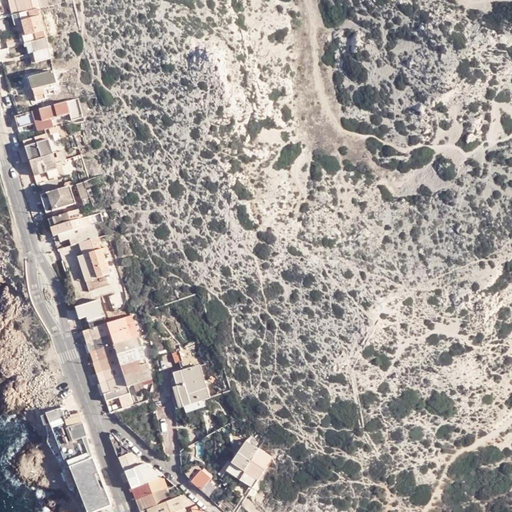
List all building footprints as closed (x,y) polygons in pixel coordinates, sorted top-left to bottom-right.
[(16,0),(8,0),(13,16),(20,14),(16,0)] [(41,9),(38,0),(16,0),(20,14),(24,13),(41,9)] [(47,30),(41,9),(24,13),(27,23),(30,34),(23,35),(26,45),(28,45),(48,40),(46,30),(47,30)] [(15,26),(27,23),(24,13),(20,14),(13,16),(15,26)] [(6,40),(9,49),(21,47),(18,36),(6,40)] [(48,40),(28,45),(30,55),(51,50),(48,40)] [(0,62),(12,60),(9,49),(0,51),(0,62)] [(55,61),(51,50),(30,55),(32,66),(55,61)] [(32,92),(43,89),(48,88),(57,86),(54,74),(29,80),(32,92)] [(45,98),(43,89),(32,92),(34,98),(36,103),(38,103),(46,101),(45,98)] [(77,101),(65,105),(68,117),(70,124),(82,120),(77,101)] [(64,117),(61,106),(46,110),(49,121),(64,117)] [(46,110),(39,112),(43,123),(49,121),(46,110)] [(39,112),(29,114),(33,126),(34,132),(44,129),(43,123),(39,112)] [(29,114),(7,121),(9,127),(11,133),(33,126),(29,114)] [(64,126),(50,129),(51,135),(61,133),(62,138),(67,137),(64,126)] [(24,143),(25,147),(37,144),(36,139),(24,143)] [(49,140),(37,144),(42,159),(53,155),(49,140)] [(37,144),(25,147),(27,151),(30,163),(42,159),(37,144)] [(30,163),(27,151),(20,153),(24,165),(30,163)] [(64,154),(57,156),(59,165),(61,164),(67,163),(64,154)] [(53,155),(42,159),(47,173),(58,170),(57,165),(53,155)] [(42,159),(30,163),(35,177),(47,173),(42,159)] [(95,197),(89,181),(85,182),(90,198),(95,197)] [(90,198),(85,182),(78,185),(84,201),(90,198)] [(77,204),(71,188),(41,197),(47,214),(77,204)] [(93,205),(90,198),(84,201),(86,207),(93,205)] [(80,210),(54,219),(57,227),(83,219),(80,210)] [(57,227),(52,229),(53,233),(55,237),(60,235),(93,225),(90,217),(83,219),(57,227)] [(93,225),(60,235),(61,238),(55,240),(56,243),(70,239),(73,246),(80,244),(100,238),(101,238),(97,224),(93,225)] [(100,238),(80,244),(84,255),(92,281),(112,275),(104,249),(103,249),(100,238)] [(84,255),(80,256),(88,284),(92,282),(92,281),(84,255)] [(100,301),(77,309),(81,320),(88,318),(92,330),(108,325),(100,301)] [(136,327),(132,317),(125,320),(128,330),(136,327)] [(128,330),(125,320),(108,325),(111,335),(128,330)] [(108,325),(92,330),(84,332),(86,338),(87,343),(111,335),(108,325)] [(114,346),(139,338),(136,327),(128,330),(111,335),(114,346)] [(88,344),(85,345),(86,349),(88,353),(91,353),(97,351),(114,346),(111,335),(87,343),(88,344)] [(118,356),(142,348),(139,338),(114,346),(118,356)] [(118,356),(114,346),(97,351),(101,362),(118,356)] [(122,367),(139,361),(146,358),(142,348),(118,356),(122,367)] [(97,351),(91,353),(93,358),(94,364),(101,362),(97,351)] [(122,367),(118,356),(101,362),(105,372),(122,367)] [(189,360),(179,364),(181,370),(192,367),(189,360)] [(139,361),(122,367),(124,377),(141,372),(140,365),(139,361)] [(105,372),(101,362),(94,364),(96,369),(98,375),(105,372)] [(148,363),(140,365),(141,372),(149,369),(148,363)] [(124,377),(122,367),(105,372),(108,382),(124,377)] [(183,386),(204,381),(198,367),(179,373),(183,386)] [(149,369),(141,372),(145,383),(153,381),(149,369)] [(108,382),(105,372),(98,375),(99,380),(101,384),(108,382)] [(141,372),(124,377),(128,389),(145,383),(141,372)] [(173,375),(177,388),(183,386),(179,373),(174,375),(174,374),(173,374),(173,375)] [(128,389),(124,377),(108,382),(111,394),(128,389)] [(183,386),(177,388),(179,393),(184,409),(209,401),(210,400),(207,390),(204,381),(183,386)] [(111,394),(108,382),(101,384),(103,390),(105,396),(111,394)] [(111,394),(105,396),(107,402),(131,395),(128,389),(111,394)] [(210,406),(209,401),(184,409),(186,414),(210,406)] [(54,413),(50,414),(57,433),(82,423),(81,419),(75,421),(75,418),(67,420),(63,408),(53,412),(54,413)] [(57,433),(50,414),(44,416),(47,425),(49,425),(52,434),(57,433)] [(153,421),(143,428),(145,432),(150,434),(152,430),(157,426),(153,421)] [(70,469),(94,461),(82,423),(57,433),(63,450),(70,469)] [(57,433),(52,434),(51,441),(55,455),(63,450),(57,433)] [(145,466),(115,440),(113,441),(119,458),(125,474),(145,466)] [(260,450),(247,441),(228,470),(241,478),(245,473),(252,462),(260,450)] [(272,458),(260,450),(252,462),(264,470),(272,458)] [(78,486),(87,511),(97,511),(113,506),(94,461),(70,469),(71,470),(78,486)] [(264,470),(252,462),(245,473),(255,480),(256,481),(264,470)] [(145,466),(125,474),(129,482),(132,490),(148,484),(158,480),(161,479),(145,466)] [(78,486),(71,470),(64,473),(70,489),(78,486)] [(200,493),(209,483),(210,481),(203,472),(190,484),(200,493)] [(245,473),(241,478),(252,485),(255,480),(245,473)] [(158,480),(148,484),(153,495),(162,491),(158,480)] [(215,489),(209,483),(200,493),(208,500),(215,489)] [(148,484),(132,490),(134,496),(136,501),(153,495),(148,484)] [(162,491),(153,495),(157,507),(167,503),(162,491)] [(153,495),(136,501),(139,507),(140,511),(142,511),(153,508),(157,507),(153,495)] [(184,496),(179,498),(185,509),(193,506),(184,496)] [(179,498),(167,503),(157,507),(153,508),(155,511),(178,511),(185,509),(179,498)]
